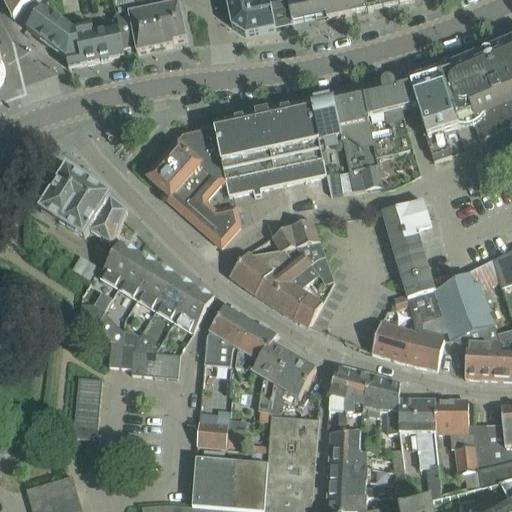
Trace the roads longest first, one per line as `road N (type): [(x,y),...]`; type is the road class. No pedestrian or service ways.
road 1 (residential): [(47,121),(228,292),(328,351)]
road 2 (tertiary): [(223,78),(390,49),(511,1)]
road 3 (residential): [(328,351),(421,382),(511,394)]
road 4 (tertiary): [(47,121),(223,78)]
road 5 (residential): [(316,511),(328,351)]
